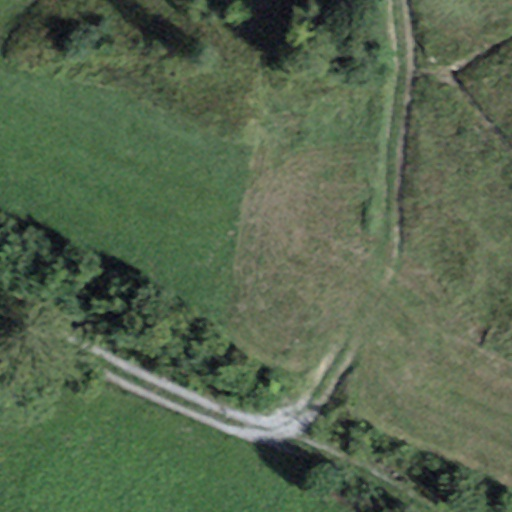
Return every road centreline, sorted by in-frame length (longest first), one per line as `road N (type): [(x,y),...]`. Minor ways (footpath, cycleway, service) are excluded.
road 1 (track): [(405,0),(395,239),(384,278),(320,391),(294,417),(261,433)]
road 2 (track): [(418,511),(0,314)]
